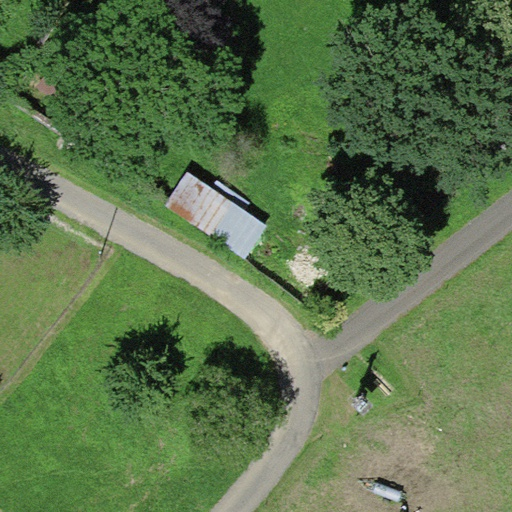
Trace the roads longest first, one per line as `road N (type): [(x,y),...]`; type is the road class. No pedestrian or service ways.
road 1 (residential): [(335,355),(0,174)]
road 2 (unclassified): [(232,511),(335,355)]
